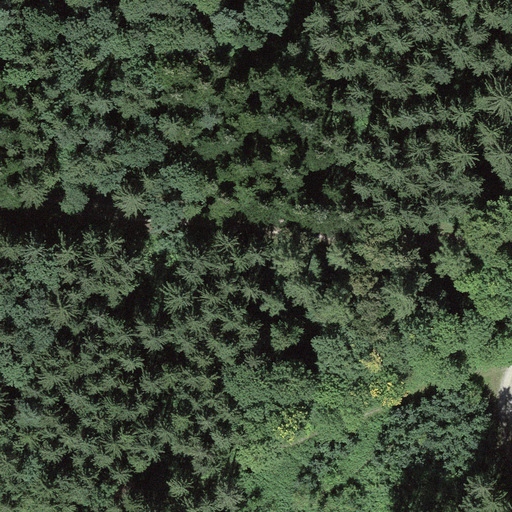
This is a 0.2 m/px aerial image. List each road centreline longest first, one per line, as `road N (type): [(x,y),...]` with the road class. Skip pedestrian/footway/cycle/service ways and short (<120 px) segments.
road 1 (track): [(0,205),(511,246)]
road 2 (track): [(132,511),(485,371),(511,370)]
